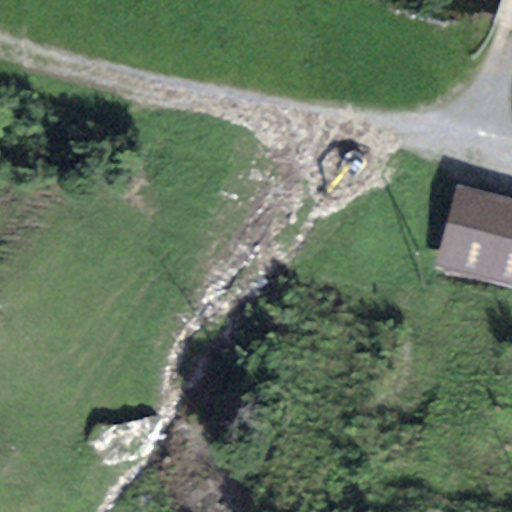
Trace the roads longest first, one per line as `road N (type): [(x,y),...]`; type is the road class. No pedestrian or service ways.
road 1 (track): [(0,41),(35,56),(475,152)]
road 2 (track): [(511,30),(475,152)]
